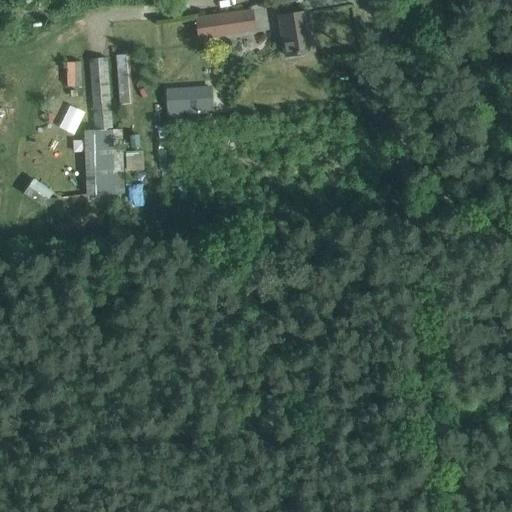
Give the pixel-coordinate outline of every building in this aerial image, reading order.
[(254,30),(251,10),(195,19),(197,38),(254,30)] [(284,56),(312,51),(306,12),(278,16),(284,56)] [(117,79),(120,79),(121,102),(128,102),(127,54),(116,54),(117,79)] [(84,132),(86,197),(125,195),(123,130),(111,131),(105,57),(89,59),(94,131),(84,132)] [(65,60),(65,86),(80,86),(79,60),(65,60)] [(188,87),(167,88),(168,115),(190,114),(188,87)]
